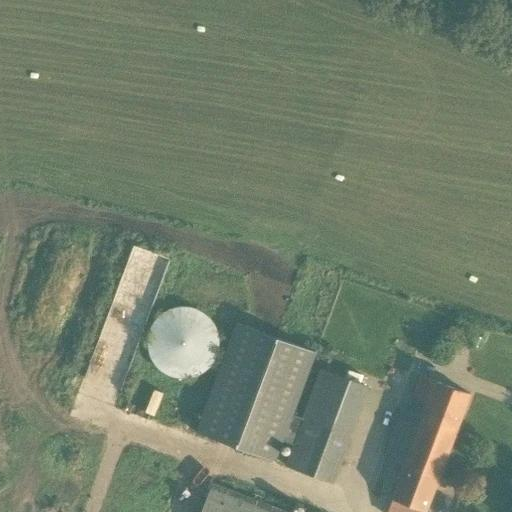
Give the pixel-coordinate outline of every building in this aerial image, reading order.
[(146,340),(146,346),(148,355),(151,360),(154,365),(159,370),(164,373),(172,377),(178,378),(185,378),(191,377),(199,373),(204,370),(209,365),(212,360),(215,355),(217,349),(217,343),(217,336),(214,328),(211,322),(207,317),(199,312),(194,309),(188,308),(182,307),(172,308),(167,310),(164,312),(159,315),(154,320),(151,325),(148,330),(146,340)] [(235,322),(194,431),(274,461),(282,440),(292,415),(315,353),(235,322)] [(292,415),(282,440),(292,444),(292,445),(285,464),(332,482),(368,386),(321,369),(302,418),(292,415)] [(392,499),(386,511),(423,511),(424,511),(425,511),(470,394),(419,375),(412,396),(419,399),(414,413),(399,407),(381,458),(402,466),(390,499),(392,499)] [(283,511),(98,442),(71,511),(283,511)]
